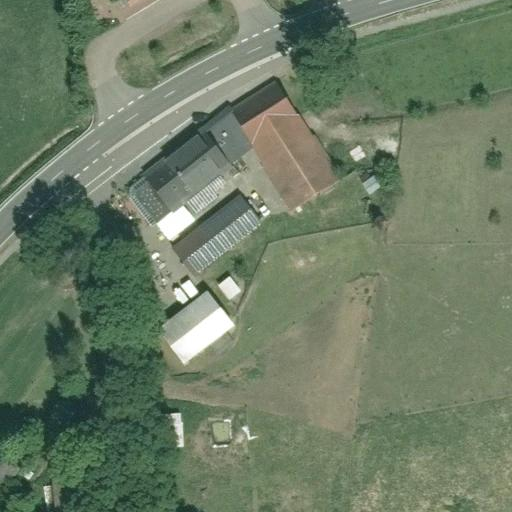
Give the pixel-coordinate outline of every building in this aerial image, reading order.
[(253,161),(291,216),(338,183),(295,120),(301,116),(278,83),(141,177),(145,182),(170,218),(253,161)] [(170,218),(145,182),(131,191),(129,200),(136,212),(154,233),(159,228),(172,221),(170,218)] [(262,229),(241,200),(176,247),(197,276),(262,229)] [(230,278),(220,285),(230,299),(240,291),(230,278)] [(237,328),(209,293),(158,332),(185,368),(237,328)] [(154,447),(185,446),(183,412),(152,414),(154,447)] [(4,456),(0,465),(0,479),(11,485),(21,464),(4,456)] [(54,480),(58,511),(111,511),(107,474),(54,480)]
